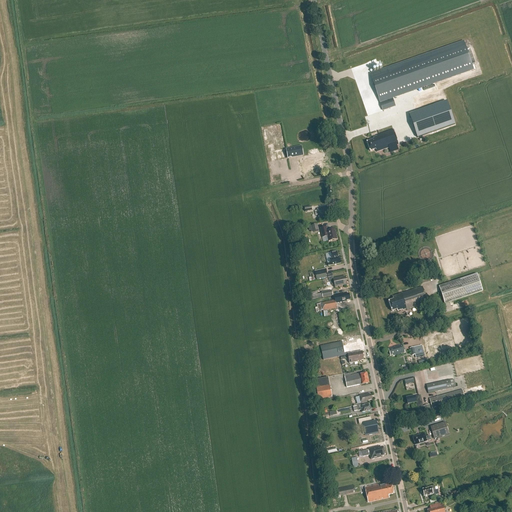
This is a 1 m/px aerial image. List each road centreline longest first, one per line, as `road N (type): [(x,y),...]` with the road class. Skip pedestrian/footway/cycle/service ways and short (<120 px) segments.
road 1 (tertiary): [(406,511),(351,230)]
road 2 (tertiary): [(350,173),(313,0)]
